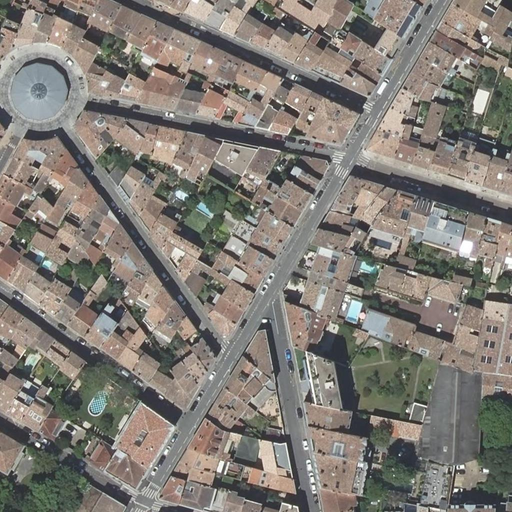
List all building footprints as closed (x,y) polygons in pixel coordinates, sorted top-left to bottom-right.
[(14,0),(14,2),(21,5),(28,9),(32,0),(14,0)] [(50,0),(32,0),(28,9),(31,10),(32,8),(42,13),(41,15),(43,16),(47,6),(50,0)] [(66,0),(50,0),(47,6),(56,11),(61,0),(62,0),(66,2),(66,0)] [(83,0),(66,0),(66,2),(64,6),(67,8),(66,10),(64,14),(75,19),(76,18),(79,11),(83,0)] [(99,0),(83,0),(79,11),(92,16),(99,0)] [(122,6),(109,0),(99,0),(92,16),(89,22),(88,23),(87,27),(88,27),(87,30),(92,33),(94,34),(95,30),(90,27),(92,24),(108,32),(122,6)] [(176,0),(171,7),(185,13),(192,0),(176,0)] [(205,22),(218,0),(192,0),(185,13),(205,22)] [(234,6),(238,0),(218,0),(205,22),(220,29),(234,6)] [(242,11),(234,6),(220,29),(235,36),(251,10),(257,0),(246,0),(245,1),(247,2),(242,11)] [(277,0),(274,6),(288,14),(297,20),(300,22),(310,29),(317,33),(328,20),(338,0),(277,0)] [(341,29),(354,5),(347,0),(338,0),(328,20),(341,29)] [(385,0),(370,0),(364,11),(374,18),(385,0)] [(415,21),(423,7),(411,0),(385,0),(374,18),(404,39),(415,21)] [(454,0),(448,11),(442,22),(471,39),(475,41),(477,38),(473,36),(480,24),(484,26),(486,23),(489,25),(485,32),(492,35),(490,40),(510,50),(511,41),(511,36),(504,33),(511,19),(511,12),(501,6),(493,18),(480,11),(486,0),(454,0)] [(28,9),(21,5),(18,12),(22,14),(23,15),(24,12),(26,13),(28,9)] [(43,16),(32,43),(33,43),(34,43),(35,43),(36,43),(37,43),(38,43),(39,42),(40,42),(41,42),(42,43),(43,43),(44,43),(45,43),(46,43),(47,43),(58,20),(52,18),(56,11),(47,6),(43,16)] [(142,15),(122,6),(108,32),(106,36),(100,47),(99,48),(103,50),(107,52),(113,41),(109,39),(112,33),(124,39),(119,48),(122,50),(127,41),(142,15)] [(288,14),(274,6),(269,13),(250,43),(265,50),(277,32),(268,26),(276,14),(284,20),(288,14)] [(58,20),(47,43),(48,43),(49,43),(50,44),(51,44),(52,44),(52,45),(53,45),(54,45),(55,45),(56,46),(57,46),(58,47),(59,47),(59,48),(60,48),(61,48),(73,24),(75,19),(64,14),(66,10),(63,8),(61,13),(58,20)] [(14,44),(16,48),(17,48),(18,47),(19,47),(20,46),(21,46),(22,46),(23,45),(24,45),(25,45),(26,44),(27,44),(28,44),(29,44),(29,43),(30,43),(31,43),(32,43),(43,16),(41,15),(31,10),(28,9),(26,13),(22,24),(14,44)] [(254,12),(251,10),(235,36),(250,43),(269,13),(263,9),(261,14),(260,13),(259,15),(257,20),(251,16),(254,12)] [(92,16),(79,11),(76,18),(88,23),(89,22),(92,16)] [(20,18),(18,23),(22,24),(26,13),(24,12),(23,15),(22,14),(20,18)] [(158,22),(142,15),(127,41),(122,50),(129,53),(132,47),(134,44),(141,48),(139,51),(136,56),(139,58),(141,54),(158,22)] [(18,23),(7,18),(1,35),(0,35),(0,63),(1,62),(2,61),(2,60),(3,59),(4,58),(5,56),(7,55),(8,54),(9,53),(10,52),(11,51),(12,51),(13,50),(14,49),(15,49),(16,48),(14,44),(22,24),(18,23)] [(88,23),(76,18),(75,19),(73,24),(87,30),(88,27),(87,27),(88,23)] [(265,50),(280,56),(296,32),(300,27),(299,26),(300,22),(297,20),(291,29),(282,23),(277,32),(265,50)] [(175,30),(158,22),(141,54),(152,60),(154,57),(155,58),(154,61),(153,62),(156,64),(156,63),(167,42),(175,30)] [(471,39),(442,22),(436,31),(466,48),(475,54),(477,52),(473,50),(474,48),(475,48),(476,48),(477,48),(478,47),(479,47),(479,46),(480,45),(480,44),(475,41),(471,39)] [(73,24),(61,48),(62,49),(63,49),(64,50),(65,51),(66,51),(67,52),(68,52),(69,53),(69,54),(70,54),(71,54),(72,55),(72,56),(73,56),(83,38),(87,30),(73,24)] [(317,33),(310,29),(310,30),(310,31),(310,32),(310,33),(311,33),(307,39),(296,32),(280,56),(296,63),(317,33)] [(202,42),(175,30),(167,42),(188,52),(182,65),(180,70),(184,72),(187,73),(188,70),(202,42)] [(477,58),(481,61),(483,58),(475,54),(466,48),(436,31),(430,42),(459,60),(463,54),(470,58),(475,61),(477,58)] [(296,63),(311,70),(324,50),(316,45),(321,38),(323,40),(325,38),(317,33),(296,63)] [(392,59),(396,53),(383,44),(381,48),(375,44),(373,48),(350,33),(349,34),(341,48),(349,53),(355,57),(363,62),(383,75),(390,62),(392,59)] [(83,38),(73,56),(74,57),(74,58),(76,59),(76,60),(77,61),(78,61),(79,63),(80,65),(81,66),(81,67),(82,68),(83,69),(83,70),(84,71),(84,72),(85,73),(85,75),(92,62),(98,51),(99,48),(100,47),(83,38)] [(188,52),(167,42),(156,63),(166,68),(170,60),(182,65),(188,52)] [(227,53),(202,42),(188,70),(193,72),(194,68),(196,68),(196,67),(209,73),(206,78),(207,78),(207,79),(209,80),(209,79),(213,81),(227,53)] [(454,75),(458,77),(459,75),(455,73),(462,61),(459,60),(430,42),(421,57),(432,64),(454,75)] [(324,50),(311,70),(326,77),(341,84),(349,68),(353,63),(327,47),(324,50)] [(245,62),(227,53),(213,81),(213,82),(216,84),(222,87),(225,80),(233,84),(245,62)] [(462,61),(466,64),(470,58),(463,54),(459,60),(462,61)] [(481,61),(480,64),(499,73),(500,69),(502,64),(498,62),(485,55),(483,58),(481,61)] [(502,64),(507,66),(509,59),(500,55),(498,62),(502,64)] [(363,62),(355,57),(354,60),(353,63),(360,67),(363,62)] [(421,57),(412,73),(429,83),(437,86),(440,87),(443,82),(444,83),(445,83),(446,83),(447,83),(448,83),(449,82),(450,82),(450,81),(451,81),(451,80),(454,75),(432,64),(421,57)] [(92,62),(85,75),(86,77),(86,78),(87,80),(87,82),(87,83),(88,84),(88,85),(88,87),(88,88),(88,89),(88,90),(88,91),(88,92),(88,93),(100,96),(104,87),(102,86),(102,85),(102,84),(102,83),(102,82),(102,81),(103,81),(102,79),(107,70),(92,62)] [(267,72),(245,62),(232,86),(236,89),(239,83),(253,90),(252,93),(255,94),(256,91),(267,72)] [(360,67),(353,63),(349,68),(376,86),(380,79),(383,75),(363,62),(360,67)] [(14,79),(11,93),(15,108),(26,117),(41,120),(55,116),(65,105),(68,90),(63,76),(52,66),(37,63),(24,68),(14,79)] [(511,68),(507,66),(502,64),(500,69),(511,73),(511,68)] [(154,67),(146,82),(135,103),(159,107),(175,77),(159,70),(154,67)] [(371,96),(376,86),(349,68),(341,84),(368,97),(371,96)] [(126,81),(107,70),(102,79),(103,81),(102,81),(102,82),(102,83),(102,84),(102,85),(102,86),(104,87),(100,96),(102,96),(112,98),(117,99),(126,81)] [(177,73),(175,77),(159,107),(170,109),(174,110),(185,88),(188,83),(185,81),(186,79),(182,76),(184,72),(180,70),(177,73)] [(283,79),(267,72),(256,91),(259,94),(261,91),(266,93),(263,100),(263,101),(268,104),(269,104),(273,97),(279,86),(283,79)] [(437,104),(443,89),(440,87),(437,86),(429,83),(412,73),(402,89),(414,95),(414,97),(419,99),(432,102),(435,103),(437,104)] [(146,82),(130,74),(126,81),(117,99),(128,101),(135,103),(146,82)] [(213,82),(213,81),(209,79),(209,80),(207,83),(202,92),(185,88),(174,110),(189,113),(196,115),(211,85),(213,82)] [(313,93),(295,84),(291,92),(285,102),(299,111),(297,114),(300,115),(304,108),(313,93)] [(214,86),(211,85),(196,115),(206,117),(214,118),(229,91),(226,89),(222,95),(212,90),(214,86)] [(291,92),(279,86),(273,97),(284,103),(285,102),(291,92)] [(408,116),(411,106),(414,97),(414,95),(402,89),(391,107),(408,116)] [(250,102),(229,91),(214,118),(221,120),(228,105),(239,111),(232,122),(238,124),(238,123),(250,102)] [(359,113),(313,93),(304,108),(308,110),(311,105),(317,107),(314,113),(317,114),(351,129),(356,120),(359,115),(359,113)] [(253,98),(251,100),(250,102),(238,123),(249,125),(255,126),(268,104),(263,101),(261,103),(253,98)] [(412,164),(430,170),(436,151),(441,137),(437,136),(446,106),(437,104),(435,103),(432,102),(423,130),(412,164)] [(274,107),(269,104),(268,104),(255,126),(265,129),(269,130),(279,111),(273,108),(274,107)] [(395,159),(412,164),(423,130),(412,127),(415,118),(413,118),(417,107),(411,106),(408,116),(401,138),(395,159)] [(282,107),(279,111),(269,130),(281,132),(288,134),(294,125),(300,115),(297,114),(295,117),(283,111),(285,108),(282,107)] [(378,129),(401,138),(408,116),(391,107),(378,129)] [(297,114),(285,108),(283,111),(295,117),(297,114)] [(308,110),(304,108),(300,115),(294,125),(304,130),(308,123),(306,122),(311,111),(308,110)] [(74,126),(97,158),(115,138),(122,127),(124,124),(127,119),(114,116),(84,110),(84,111),(83,113),(82,114),(82,115),(81,116),(81,117),(80,118),(80,119),(79,120),(78,121),(77,122),(77,123),(76,124),(75,125),(74,126)] [(347,136),(351,129),(317,114),(306,138),(341,145),(342,145),(347,136)] [(151,124),(127,119),(124,124),(122,127),(124,129),(126,126),(137,131),(136,132),(145,138),(151,124)] [(159,126),(151,124),(145,138),(136,158),(139,159),(142,152),(152,154),(159,126)] [(124,129),(122,127),(115,138),(133,151),(127,159),(133,163),(136,158),(145,138),(136,132),(137,131),(126,126),(124,129)] [(188,132),(159,126),(152,154),(151,158),(151,159),(169,163),(164,174),(167,176),(170,171),(188,132)] [(389,157),(395,159),(401,138),(378,129),(367,148),(367,150),(389,157)] [(206,136),(188,132),(170,171),(185,179),(206,136)] [(447,175),(464,180),(476,144),(476,143),(467,140),(465,147),(461,146),(464,135),(461,134),(458,141),(447,175)] [(212,137),(206,136),(185,179),(191,182),(194,177),(203,182),(207,174),(215,159),(225,140),(212,137)] [(46,140),(40,150),(48,155),(40,169),(39,170),(46,173),(38,187),(32,184),(30,188),(41,193),(41,194),(43,189),(48,181),(66,149),(61,142),(58,137),(57,137),(56,138),(55,138),(54,138),(53,138),(53,139),(52,139),(51,139),(50,139),(49,140),(48,140),(47,140),(46,140)] [(430,170),(447,175),(458,141),(447,138),(441,137),(436,151),(430,170)] [(40,150),(46,140),(45,141),(44,140),(43,141),(42,141),(41,141),(39,141),(38,141),(37,141),(36,141),(35,141),(34,141),(33,140),(32,140),(31,140),(30,140),(28,139),(27,139),(26,139),(24,140),(19,149),(15,157),(37,168),(40,169),(48,155),(40,150)] [(259,147),(225,140),(215,159),(243,176),(259,147)] [(464,180),(482,186),(493,150),(476,144),(464,180)] [(281,151),(259,147),(243,176),(242,178),(245,181),(247,178),(261,186),(261,185),(267,175),(270,170),(280,153),(281,151)] [(79,166),(66,149),(48,181),(50,182),(52,183),(54,178),(60,181),(57,186),(64,190),(79,166)] [(482,186),(499,191),(511,151),(507,150),(504,159),(494,157),(497,150),(493,149),(493,150),(482,186)] [(499,191),(511,195),(511,149),(511,151),(499,191)] [(327,161),(302,156),(297,163),(296,166),(321,181),(326,172),(329,166),(327,161)] [(37,168),(15,157),(8,169),(5,175),(30,188),(32,184),(27,181),(29,176),(35,179),(36,177),(34,175),(33,176),(30,174),(33,170),(35,171),(38,172),(39,170),(40,169),(37,168)] [(118,165),(109,175),(118,187),(127,173),(118,165)] [(134,167),(135,166),(132,165),(127,173),(118,187),(129,203),(142,182),(146,175),(143,174),(142,177),(131,171),(134,167)] [(89,180),(79,166),(54,207),(48,201),(43,196),(41,194),(41,193),(37,199),(33,204),(33,203),(29,209),(36,214),(35,216),(41,221),(42,220),(44,222),(46,218),(57,224),(72,197),(73,198),(72,200),(76,202),(89,180)] [(321,181),(296,166),(288,180),(312,195),(317,187),(321,181)] [(142,177),(143,174),(144,173),(134,167),(131,171),(142,177)] [(167,176),(164,174),(160,172),(155,181),(154,182),(155,183),(152,188),(142,182),(129,203),(139,217),(150,198),(155,190),(162,179),(165,180),(167,176)] [(212,177),(207,174),(203,182),(208,185),(212,177)] [(37,199),(41,193),(30,188),(5,175),(0,182),(0,196),(17,206),(25,192),(37,199)] [(154,182),(155,181),(146,175),(142,182),(152,188),(155,183),(154,182)] [(274,180),(267,175),(261,185),(278,196),(284,186),(280,183),(280,182),(274,179),(274,180)] [(354,202),(367,181),(358,178),(351,176),(350,177),(336,202),(352,206),(354,202)] [(247,178),(245,181),(259,190),(261,186),(247,178)] [(100,195),(89,180),(76,202),(72,210),(87,218),(100,195)] [(278,196),(303,211),(308,202),(312,195),(288,180),(284,186),(278,196)] [(367,210),(386,187),(367,181),(354,202),(360,205),(354,214),(353,217),(361,219),(367,210)] [(303,211),(278,196),(261,185),(261,186),(259,190),(252,202),(261,207),(264,209),(294,227),(299,218),(303,211)] [(380,214),(399,191),(386,187),(367,210),(361,219),(361,220),(363,222),(367,215),(375,221),(380,214)] [(403,237),(416,196),(399,191),(380,214),(375,221),(371,227),(403,237)] [(110,210),(100,195),(87,218),(79,230),(75,236),(77,239),(85,251),(89,243),(94,235),(96,233),(88,230),(93,223),(95,221),(101,225),(110,210)] [(17,206),(0,196),(0,220),(15,230),(26,214),(28,211),(17,206)] [(419,252),(424,237),(435,202),(416,196),(403,237),(398,254),(394,266),(407,270),(413,272),(417,260),(404,256),(412,227),(418,229),(414,241),(417,242),(414,251),(419,252)] [(163,206),(150,198),(139,217),(151,233),(162,214),(164,211),(166,206),(167,204),(165,203),(163,206)] [(351,216),(353,217),(354,214),(350,214),(352,206),(336,202),(332,207),(330,211),(351,216)] [(460,248),(462,240),(468,212),(435,202),(424,237),(430,239),(432,240),(460,248)] [(178,213),(166,206),(164,211),(162,214),(173,221),(175,218),(178,213)] [(264,209),(261,207),(260,209),(259,209),(258,209),(255,214),(255,215),(256,216),(254,219),(255,219),(258,219),(264,209)] [(36,214),(29,209),(28,211),(26,214),(32,219),(35,216),(36,214)] [(255,219),(254,219),(245,213),(243,216),(241,219),(283,244),(288,236),(294,227),(264,209),(258,219),(255,219)] [(120,224),(110,210),(101,225),(96,233),(94,235),(101,240),(105,239),(102,244),(103,245),(106,247),(120,224)] [(178,222),(183,212),(181,211),(179,214),(178,213),(175,218),(173,221),(162,214),(151,233),(162,249),(178,222)] [(351,236),(356,227),(348,225),(351,216),(330,211),(323,223),(320,229),(351,236)] [(229,234),(237,217),(226,212),(218,229),(229,234)] [(477,259),(478,254),(487,218),(468,212),(462,240),(472,242),(469,257),(477,259)] [(367,233),(371,227),(375,221),(367,215),(363,222),(361,220),(359,223),(363,225),(360,229),(367,233)] [(503,223),(487,218),(478,254),(487,256),(484,266),(492,268),(494,258),(503,223)] [(280,251),(283,244),(241,219),(232,235),(274,260),(280,251)] [(15,230),(0,220),(0,244),(4,247),(10,239),(13,234),(16,230),(15,230)] [(79,230),(65,221),(58,232),(54,240),(46,255),(54,260),(56,260),(63,264),(68,255),(77,239),(75,236),(79,230)] [(96,233),(101,225),(95,221),(93,223),(88,230),(96,233)] [(197,259),(208,242),(203,239),(199,246),(178,234),(181,228),(179,227),(181,224),(178,222),(162,249),(169,258),(176,246),(187,253),(177,270),(185,281),(197,259)] [(54,240),(58,232),(42,223),(37,231),(54,240)] [(511,225),(503,223),(494,258),(502,261),(500,267),(503,268),(505,263),(507,258),(511,259),(511,225)] [(133,241),(120,224),(106,247),(104,250),(105,251),(105,250),(118,258),(114,265),(117,267),(133,241)] [(353,255),(355,252),(352,250),(359,239),(362,241),(367,233),(360,229),(357,226),(356,227),(351,236),(320,229),(313,239),(311,243),(320,246),(353,255)] [(37,231),(31,243),(47,252),(54,240),(37,231)] [(270,268),(274,260),(232,235),(223,251),(264,277),(270,268)] [(4,247),(0,252),(0,275),(8,281),(23,257),(25,252),(27,250),(19,245),(15,251),(9,246),(13,241),(10,239),(4,247)] [(85,251),(77,239),(68,255),(82,265),(79,270),(75,268),(70,277),(71,278),(69,282),(71,283),(70,286),(55,278),(54,279),(52,283),(40,304),(56,315),(71,290),(90,257),(85,251)] [(460,248),(460,249),(470,252),(472,242),(462,240),(460,248)] [(145,258),(133,241),(117,267),(114,271),(123,277),(121,280),(129,285),(131,282),(145,258)] [(213,269),(255,293),(260,284),(264,277),(223,251),(208,242),(197,259),(213,269)] [(89,243),(85,251),(90,257),(95,264),(103,252),(100,250),(89,243)] [(349,279),(356,256),(353,255),(320,246),(311,243),(307,250),(317,254),(312,271),(348,282),(355,285),(357,281),(349,279)] [(54,260),(46,255),(24,292),(40,304),(52,283),(44,277),(54,260)] [(23,257),(8,281),(24,292),(39,266),(23,257)] [(154,271),(145,258),(131,282),(129,285),(126,289),(139,297),(154,271)] [(210,274),(213,269),(197,259),(185,281),(191,289),(196,297),(204,285),(206,280),(209,276),(207,275),(205,277),(204,279),(198,275),(202,268),(204,270),(210,274)] [(55,278),(63,264),(56,260),(54,263),(56,263),(53,269),(55,270),(51,277),(54,279),(55,278)] [(400,294),(407,270),(394,266),(382,263),(382,264),(375,286),(400,294)] [(250,301),(255,293),(213,269),(210,274),(225,284),(229,286),(224,297),(245,310),(250,301)] [(427,292),(432,277),(413,272),(407,270),(400,294),(423,301),(425,300),(427,292)] [(164,285),(154,271),(139,297),(136,302),(149,310),(164,285)] [(308,281),(344,293),(345,293),(345,290),(359,295),(359,297),(361,298),(363,293),(364,288),(355,285),(348,282),(312,271),(310,275),(308,281)] [(108,282),(102,274),(85,299),(68,324),(85,337),(99,317),(87,308),(90,303),(96,295),(97,295),(103,286),(104,287),(108,282)] [(470,286),(471,282),(472,280),(453,276),(452,282),(470,286)] [(471,293),(473,286),(470,286),(452,282),(432,277),(427,292),(457,302),(462,290),(471,293)] [(284,294),(285,301),(300,307),(326,317),(335,320),(344,293),(308,281),(302,300),(284,294)] [(229,286),(225,284),(220,294),(224,297),(229,286)] [(175,300),(164,285),(149,310),(143,320),(152,328),(155,325),(154,323),(157,320),(160,324),(175,300)] [(120,299),(125,291),(118,287),(115,292),(116,294),(120,299)] [(85,299),(71,290),(56,315),(68,324),(85,299)] [(241,317),(245,310),(224,297),(220,294),(218,293),(212,305),(207,302),(204,307),(209,314),(214,310),(237,324),(241,317)] [(85,337),(101,348),(114,331),(118,324),(119,323),(109,316),(115,307),(117,309),(122,302),(120,299),(116,294),(101,315),(99,317),(85,337)] [(0,320),(10,306),(0,298),(0,320)] [(178,329),(186,315),(175,300),(160,324),(157,320),(154,323),(155,325),(156,327),(157,328),(157,329),(169,337),(167,340),(169,342),(173,335),(178,329)] [(484,310),(482,318),(506,322),(510,304),(493,302),(485,300),(484,306),(484,310)] [(300,307),(285,301),(290,329),(293,346),(307,351),(313,353),(317,340),(319,339),(322,331),(322,329),(324,329),(325,328),(328,321),(327,319),(326,318),(326,317),(300,307)] [(99,317),(101,315),(98,313),(90,303),(87,308),(99,317)] [(466,304),(459,324),(480,331),(482,318),(484,310),(484,306),(482,305),(480,309),(466,304)] [(475,358),(473,370),(511,375),(511,304),(510,304),(506,322),(482,318),(480,331),(476,351),(475,358)] [(0,353),(4,348),(6,345),(4,343),(1,348),(0,347),(0,333),(6,337),(4,340),(7,343),(26,317),(10,306),(0,320),(0,353)] [(368,308),(361,331),(369,333),(381,338),(389,316),(368,308)] [(114,331),(101,348),(117,360),(140,327),(140,326),(130,312),(128,310),(119,323),(118,324),(127,331),(123,338),(114,331)] [(230,337),(237,324),(214,310),(209,314),(217,326),(224,336),(230,337)] [(182,334),(185,339),(197,330),(186,315),(178,329),(182,334)] [(414,331),(415,331),(415,329),(416,327),(415,325),(389,316),(381,338),(408,348),(414,331)] [(11,338),(27,349),(30,344),(41,328),(26,317),(11,338)] [(442,361),(472,373),(473,370),(475,358),(460,354),(462,347),(476,351),(480,331),(459,324),(453,344),(444,341),(442,348),(444,349),(445,351),(442,361)] [(117,360),(133,371),(152,344),(150,341),(143,351),(139,348),(147,337),(140,327),(117,360)] [(47,333),(41,328),(30,344),(36,348),(47,333)] [(155,331),(167,340),(169,337),(157,329),(155,331)] [(361,331),(357,329),(355,334),(366,338),(369,333),(361,331)] [(259,331),(244,356),(270,379),(273,382),(275,382),(265,330),(259,331)] [(440,361),(442,361),(445,351),(444,349),(442,348),(444,341),(415,331),(414,331),(408,348),(440,361)] [(56,340),(47,333),(36,348),(46,355),(56,340)] [(27,349),(11,338),(7,343),(6,345),(4,348),(10,353),(19,359),(22,355),(27,349)] [(194,342),(189,345),(190,346),(208,372),(213,364),(216,359),(216,357),(203,338),(196,343),(194,342)] [(56,340),(46,355),(62,366),(73,351),(56,340)] [(176,351),(181,347),(177,342),(172,346),(176,351)] [(163,359),(161,356),(159,358),(160,358),(158,361),(148,355),(151,351),(153,352),(155,348),(152,344),(133,371),(149,382),(157,369),(161,363),(163,359)] [(205,377),(208,372),(190,346),(184,351),(181,347),(176,351),(179,355),(182,361),(200,386),(205,377)] [(4,348),(0,353),(0,359),(1,360),(6,363),(13,367),(19,359),(10,353),(4,348)] [(73,351),(62,366),(60,369),(74,379),(87,361),(73,351)] [(334,361),(313,353),(307,351),(317,404),(343,410),(334,361)] [(173,367),(182,361),(179,355),(169,362),(173,367)] [(244,356),(225,387),(234,393),(247,403),(249,405),(253,409),(256,411),(273,394),(276,390),(275,382),(273,382),(270,379),(244,356)] [(197,391),(200,386),(182,361),(173,367),(169,362),(167,364),(169,367),(176,376),(179,381),(192,399),(197,391)] [(479,458),(482,397),(471,396),(472,373),(442,361),(440,361),(428,406),(422,425),(419,438),(414,457),(455,465),(479,458)] [(14,368),(13,367),(6,363),(0,372),(0,391),(13,371),(14,368)] [(149,382),(165,394),(174,380),(176,376),(169,367),(165,375),(157,369),(149,382)] [(511,375),(473,370),(472,373),(471,396),(482,397),(511,401),(511,375)] [(27,380),(13,371),(0,391),(0,407),(0,408),(7,412),(27,380)] [(34,377),(32,375),(30,377),(29,377),(27,380),(7,412),(15,416),(21,420),(35,397),(27,393),(32,384),(33,383),(31,382),(34,377)] [(186,408),(192,399),(179,381),(178,383),(174,380),(165,394),(185,408),(186,408)] [(41,388),(33,383),(32,384),(27,393),(35,397),(41,389),(41,388)] [(49,389),(47,387),(43,385),(41,388),(41,389),(35,397),(21,420),(32,426),(38,430),(51,409),(53,406),(43,399),(49,389)] [(225,387),(216,403),(237,420),(245,409),(250,413),(253,409),(249,405),(247,403),(234,393),(225,387)] [(175,425),(142,401),(114,447),(117,450),(149,469),(163,447),(175,426),(175,425)] [(352,411),(343,410),(317,404),(304,402),(307,417),(308,426),(348,434),(349,430),(349,426),(351,420),(351,416),(352,411)] [(422,425),(428,406),(414,402),(408,422),(422,425)] [(216,403),(207,418),(223,430),(228,431),(233,424),(238,428),(240,428),(243,424),(237,420),(216,403)] [(51,409),(38,430),(55,440),(67,418),(51,409)] [(419,438),(422,425),(408,422),(372,415),(370,429),(419,438)] [(207,418),(189,448),(220,458),(223,459),(228,461),(231,461),(231,460),(229,459),(231,453),(235,455),(240,441),(242,435),(237,434),(228,431),(223,430),(207,418)] [(233,424),(228,431),(237,434),(238,428),(233,424)] [(368,438),(348,434),(308,426),(312,443),(313,451),(368,462),(369,462),(370,457),(371,453),(372,448),(366,447),(368,438)] [(1,431),(0,430),(0,469),(8,475),(12,468),(14,470),(25,451),(23,449),(25,445),(1,431)] [(240,441),(235,455),(235,456),(256,461),(259,448),(262,449),(265,464),(266,472),(287,477),(286,469),(292,470),(286,443),(281,444),(263,440),(260,440),(242,435),(240,441)] [(99,467),(105,470),(117,450),(114,447),(102,440),(89,461),(99,467)] [(189,448),(180,462),(214,472),(215,473),(219,461),(220,458),(189,448)] [(143,478),(149,469),(117,450),(105,470),(136,489),(137,489),(143,478)] [(368,462),(313,451),(317,473),(320,486),(354,493),(361,494),(368,462)] [(455,465),(414,457),(410,472),(425,475),(420,502),(409,500),(408,503),(419,506),(428,507),(448,511),(449,505),(455,465)] [(216,489),(217,487),(220,474),(215,473),(214,472),(180,462),(172,476),(186,480),(194,482),(210,487),(216,489)] [(246,466),(242,480),(296,493),(294,485),(293,479),(287,477),(266,472),(246,466)] [(160,498),(179,504),(186,480),(172,476),(159,497),(160,498)] [(208,511),(223,511),(230,490),(217,487),(216,489),(210,487),(194,482),(186,480),(179,504),(203,510),(208,511)] [(123,511),(127,506),(88,483),(76,502),(78,511),(123,511)] [(354,493),(320,486),(324,511),(353,511),(352,504),(356,503),(354,496),(354,493)] [(241,511),(245,499),(242,498),(236,497),(236,495),(237,492),(230,490),(223,511),(241,511)] [(497,503),(497,505),(496,511),(511,511),(511,495),(510,495),(509,495),(508,503),(497,503)] [(245,499),(241,511),(260,511),(262,505),(263,503),(264,498),(256,496),(255,501),(246,499),(245,499)] [(299,511),(298,506),(283,502),(280,510),(280,511),(299,511)] [(428,511),(428,507),(419,506),(408,503),(404,503),(404,511),(428,511)]
